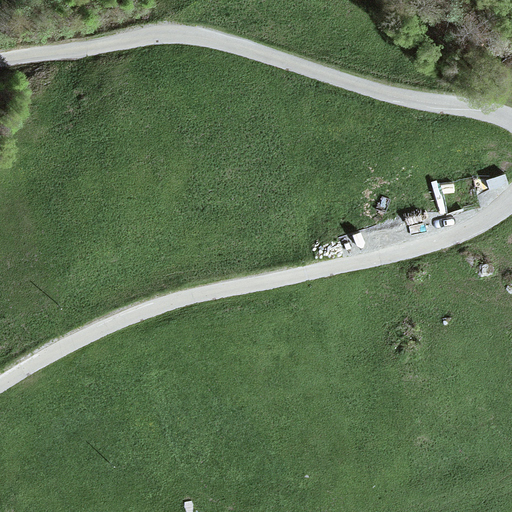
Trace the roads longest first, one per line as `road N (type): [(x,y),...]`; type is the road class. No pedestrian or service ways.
road 1 (unclassified): [(0,385),(164,303),(420,248),(479,223),(511,197)]
road 2 (unclassified): [(511,121),(203,38),(0,64)]
